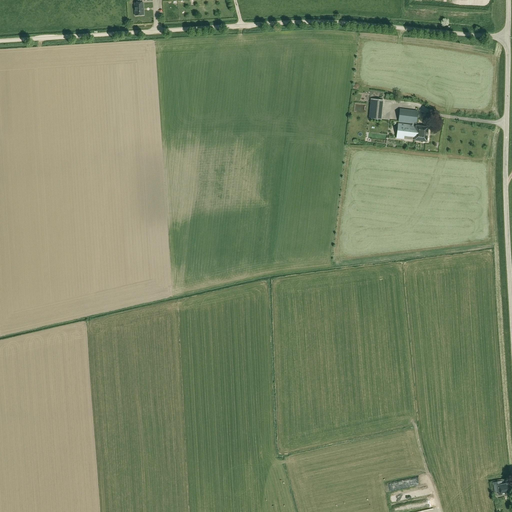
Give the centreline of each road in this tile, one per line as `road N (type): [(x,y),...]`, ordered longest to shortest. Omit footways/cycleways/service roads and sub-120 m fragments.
road 1 (unclassified): [(0,41),(322,21),(508,39)]
road 2 (tertiary): [(511,319),(508,39)]
